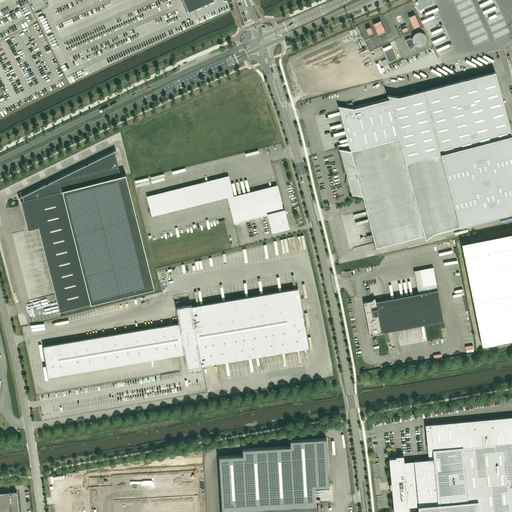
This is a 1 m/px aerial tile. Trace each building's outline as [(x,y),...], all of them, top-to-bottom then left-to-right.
[(183,0),(186,0),(188,3),(185,4),(189,12),(215,0),(214,0),(183,0)] [(420,26),(415,14),(409,17),(414,28),(420,26)] [(385,31),(380,20),(373,24),(378,35),(385,31)] [(425,44),(427,39),(425,33),(419,31),(414,34),(412,38),(411,39),(410,38),(405,40),(407,44),(408,46),(409,49),(414,47),(414,46),(415,45),(420,47),(425,44)] [(397,59),(392,48),(384,51),(389,62),(397,59)] [(511,212),(511,136),(495,72),(446,84),(399,97),(387,95),(389,96),(389,99),(387,100),(354,108),(347,107),(338,106),(338,107),(340,107),(351,150),(339,149),(340,149),(352,195),(363,196),(376,248),(425,235),(426,239),(434,233),(460,226),(511,212)] [(154,288),(126,174),(121,176),(117,162),(115,151),(116,150),(113,152),(111,153),(88,164),(86,165),(49,183),(46,185),(46,184),(23,196),(22,194),(24,200),(21,201),(21,200),(22,204),(28,230),(39,227),(56,294),(60,312),(154,288)] [(234,197),(229,177),(147,197),(152,215),(227,196),(234,223),(269,215),(272,227),(270,227),(272,233),(290,228),(288,223),(287,223),(278,186),(234,197)] [(511,232),(461,243),(482,346),(511,340),(511,232)] [(444,321),(438,290),(437,290),(436,284),(433,267),(420,270),(414,271),(418,293),(385,299),(376,301),(376,300),(375,300),(375,298),(371,301),(364,302),(370,335),(382,333),(396,330),(424,324),(425,324),(443,321),(444,321)] [(308,348),(298,288),(192,306),(191,305),(183,306),(177,307),(179,323),(43,346),(49,377),(178,355),(185,354),(187,370),(202,367),(202,366),(217,363),(308,348)] [(511,511),(511,416),(425,424),(428,450),(429,450),(430,459),(404,462),(403,455),(396,456),(396,457),(389,458),(391,483),(390,483),(390,482),(390,486),(390,489),(391,489),(391,488),(392,488),(393,511),(408,511),(408,507),(418,506),(418,511),(511,511)] [(318,511),(318,505),(316,505),(304,506),(304,504),(304,503),(303,488),(315,488),(329,487),(329,486),(326,438),(290,440),(290,446),(243,449),(243,455),(219,457),(222,511),(318,511)] [(88,485),(86,485),(87,511),(199,511),(197,469),(110,474),(110,475),(87,476),(88,485)] [(18,511),(17,491),(10,492),(11,492),(11,494),(10,494),(9,492),(0,492),(0,511),(18,511)]
